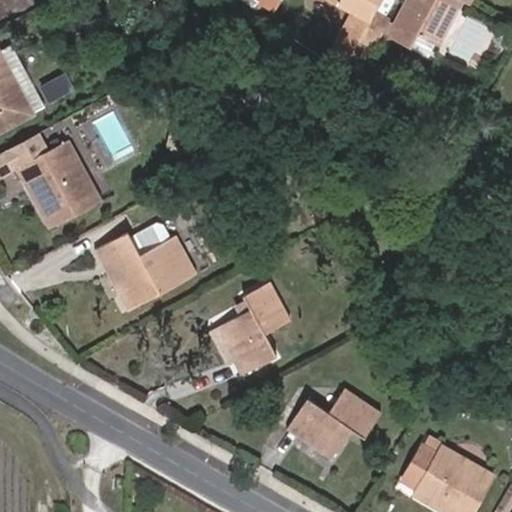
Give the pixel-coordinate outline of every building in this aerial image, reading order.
[(315,0),(347,16),(325,57),(344,68),(359,41),(373,13),(380,0),(315,0)] [(435,47),(460,0),(459,0),(409,0),(396,26),(373,13),(359,41),(373,48),(380,35),(407,49),(414,36),(435,47)] [(0,71),(1,71),(0,69),(0,127),(25,113),(17,98),(13,100),(0,78),(0,71)] [(209,143),(215,121),(196,116),(190,137),(209,143)] [(18,143),(0,153),(0,179),(16,171),(49,229),(98,204),(88,188),(83,190),(68,161),(73,158),(64,144),(40,156),(26,163),(22,155),(35,148),(29,137),(18,143)] [(40,156),(35,148),(22,155),(26,163),(40,156)] [(160,224),(129,240),(138,258),(173,240),(166,226),(160,224)] [(91,254),(123,313),(193,277),(173,240),(138,258),(126,235),(91,254)] [(290,323),(269,285),(244,298),(251,310),(221,326),(238,359),(235,361),(242,376),(277,357),(266,336),(290,323)] [(312,405),(293,434),(339,463),(357,435),(369,442),(386,417),(351,394),(333,419),(312,405)] [(465,459),(449,450),(443,461),(428,453),(407,488),(423,496),(419,503),(435,511),(477,511),(498,478),(483,470),(480,474),(463,464),(465,459)]
